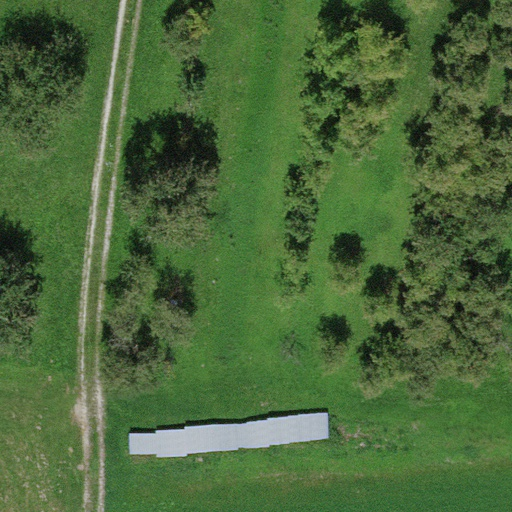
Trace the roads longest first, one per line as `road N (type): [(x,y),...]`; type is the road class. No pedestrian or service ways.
road 1 (track): [(92,511),(97,424),(225,403),(511,394)]
road 2 (track): [(97,424),(140,0)]
